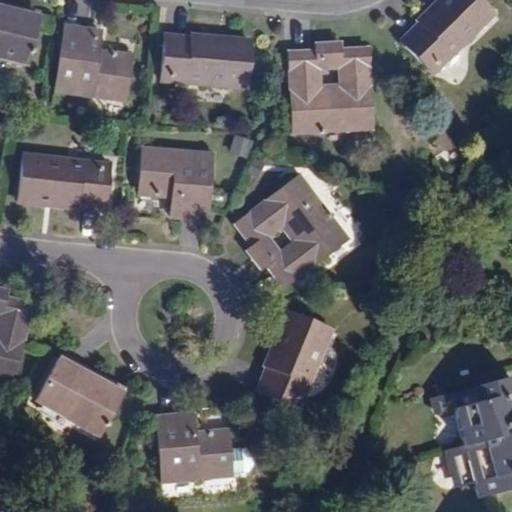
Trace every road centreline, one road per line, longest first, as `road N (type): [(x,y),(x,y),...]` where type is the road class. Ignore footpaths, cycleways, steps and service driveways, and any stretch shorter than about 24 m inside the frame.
road 1 (residential): [(138,281),(123,312),(129,346),(154,370),(188,375),(219,357),(233,322),(231,304),(208,274)]
road 2 (residential): [(364,0),(217,0)]
road 3 (residential): [(138,281),(95,260),(0,249)]
